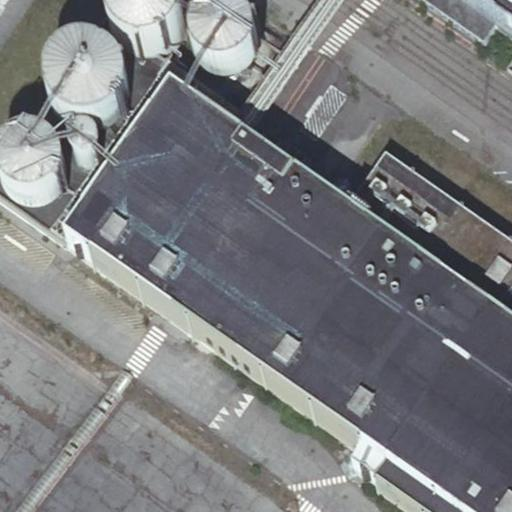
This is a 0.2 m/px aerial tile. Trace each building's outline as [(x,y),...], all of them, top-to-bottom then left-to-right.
[(229,0),(166,0),(166,1),(163,6),(161,11),(159,16),(158,25),(159,33),(160,39),(163,44),(165,48),(168,52),(171,55),(176,59),(180,61),(184,63),(187,64),(193,65),(198,66),(202,65),(210,64),(217,61),(221,59),(225,56),(229,52),(234,45),(237,37),(238,29),(238,22),(237,14),(235,10),(233,5),(230,0),(229,0)] [(511,0),(450,0),(456,3),(462,8),(511,44),(511,0)] [(511,44),(462,8),(449,25),(511,70),(511,44)] [(307,35),(302,30),(298,27),(294,25),(289,23),(285,22),(279,22),(276,22),(270,23),(262,26),(258,30),(254,32),(251,36),(249,40),(246,44),(245,48),(244,53),(244,61),(244,65),(247,73),(251,80),(254,83),(258,86),(263,90),(268,92),(271,93),(278,94),(285,93),(289,92),(293,91),(297,89),(300,87),(304,84),(307,80),(311,76),(312,72),(314,68),(315,60),(315,54),(314,48),(311,40),(307,35)] [(164,75),(157,72),(150,70),(145,70),(139,71),(133,72),(128,75),(124,78),(120,82),(117,85),(113,91),(111,99),(110,103),(110,109),(111,112),(112,117),(113,121),(117,128),(120,131),(124,135),(129,138),(134,140),(140,142),(147,142),(152,142),(157,141),(160,140),(165,137),(169,134),(173,130),(177,125),(180,120),(181,117),(182,112),(183,106),(182,100),(181,96),(178,89),(175,85),(171,80),(164,75)] [(511,511),(511,319),(420,254),(374,221),(203,100),(184,126),(105,235),(123,248),(173,283),(415,451),(405,466),(429,483),(427,488),(460,511),(461,511),(511,511)] [(57,201),(77,215),(83,215),(91,216),(97,215),(106,210),(110,207),(113,202),(116,196),(118,189),(119,183),(117,171),(109,160),(105,154),(98,152),(91,151),(83,150),(77,151),(68,154),(62,158),(55,167),(52,173),(51,178),(51,182),(52,188),(53,192),(55,196),(57,201)] [(511,319),(511,234),(414,165),(374,221),(420,254),(511,319)]
